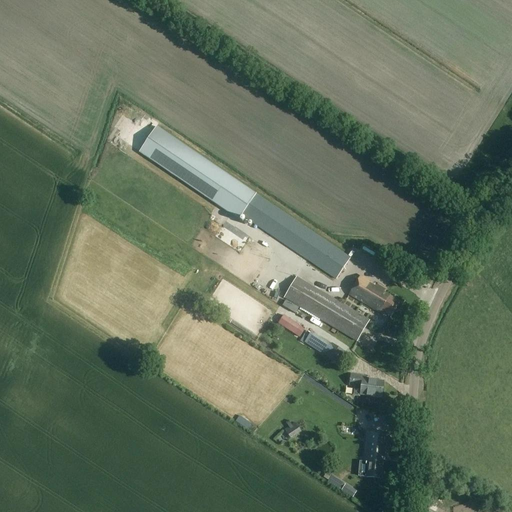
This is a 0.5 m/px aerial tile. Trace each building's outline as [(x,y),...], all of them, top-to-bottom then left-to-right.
[(239,220),(241,216),(336,280),(350,258),(156,127),(139,152),(239,220)] [(98,172),(96,163),(90,164),(91,171),(85,172),(87,180),(94,179),(92,173),(98,172)] [(375,287),(368,283),(370,281),(360,275),(348,295),(383,316),(385,313),(390,317),(399,302),(384,293),(386,290),(377,285),(375,287)] [(283,298),(357,342),(370,320),(296,277),(283,298)] [(283,306),(295,314),(299,308),(286,300),(283,306)] [(266,310),(279,317),(283,310),(269,303),(266,310)] [(278,324),(294,335),(300,327),(283,316),(278,324)] [(283,340),(288,332),(266,319),(261,327),(283,340)] [(331,344),(324,356),(337,364),(344,352),(331,344)] [(317,363),(323,351),(312,346),(307,358),(317,363)] [(382,399),(384,381),(366,379),(366,376),(351,374),(349,386),(360,387),(359,395),(382,399)] [(353,395),(351,401),(366,404),(367,397),(353,395)] [(342,426),(351,426),(351,408),(342,408),(342,426)] [(234,423),(247,431),(250,425),(238,417),(234,423)] [(284,430),(290,438),(300,431),(295,423),(284,430)] [(333,430),(324,431),(325,438),(334,437),(333,430)] [(388,456),(390,435),(366,433),(364,463),(367,463),(366,478),(382,480),(383,464),(384,464),(385,456),(388,456)] [(343,462),(341,470),(348,471),(350,463),(343,462)] [(341,492),(352,500),(356,494),(345,486),(341,492)]
